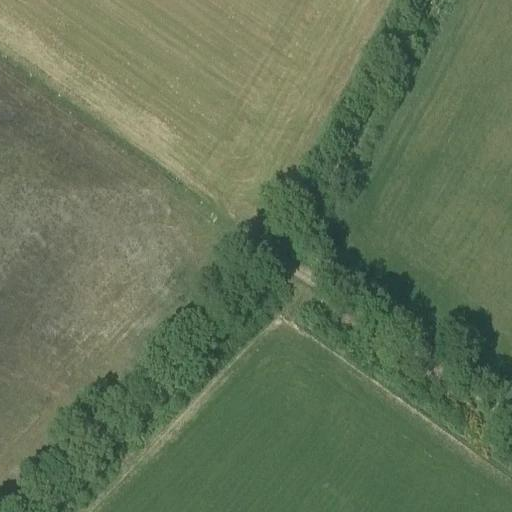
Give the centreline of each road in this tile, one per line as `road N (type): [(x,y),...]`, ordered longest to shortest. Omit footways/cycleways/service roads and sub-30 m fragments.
road 1 (track): [(26,511),(272,255),(415,0)]
road 2 (track): [(511,426),(272,255)]
